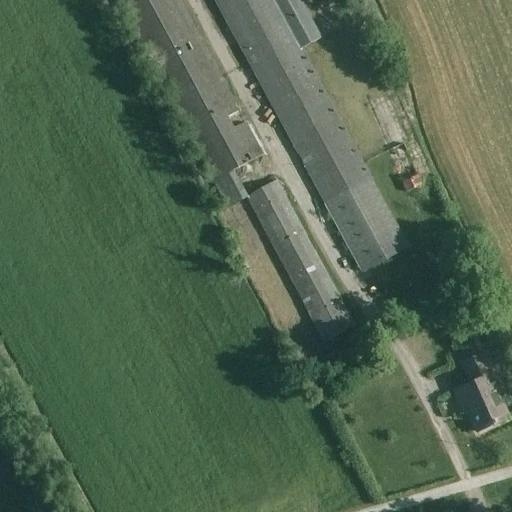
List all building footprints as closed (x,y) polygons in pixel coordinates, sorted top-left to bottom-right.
[(228,208),(247,198),(233,172),(262,156),(178,0),(117,0),(116,1),(228,208)] [(214,0),(326,204),(362,273),(408,249),(371,179),(300,49),(321,38),(300,0),(214,0)] [(402,173),(408,189),(424,182),(417,166),(402,173)] [(276,181),(247,198),(325,343),(354,327),(276,181)] [(477,432),(508,418),(495,388),(500,385),(486,353),(462,364),(471,384),(454,392),(461,408),(465,406),(477,432)]
